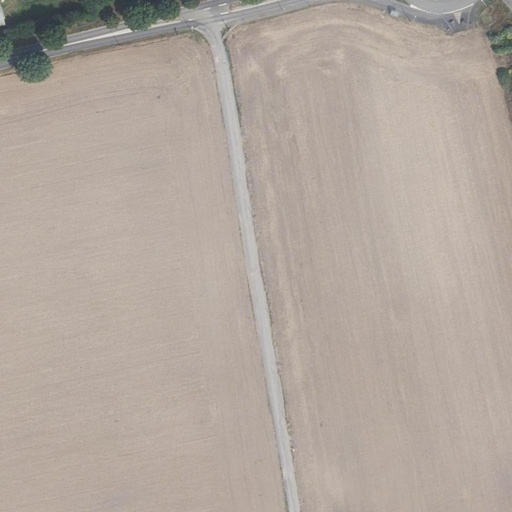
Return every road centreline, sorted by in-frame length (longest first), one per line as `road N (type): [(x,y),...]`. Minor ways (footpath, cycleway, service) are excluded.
road 1 (unclassified): [(212,12),(298,511)]
road 2 (primary): [(212,12),(0,63)]
